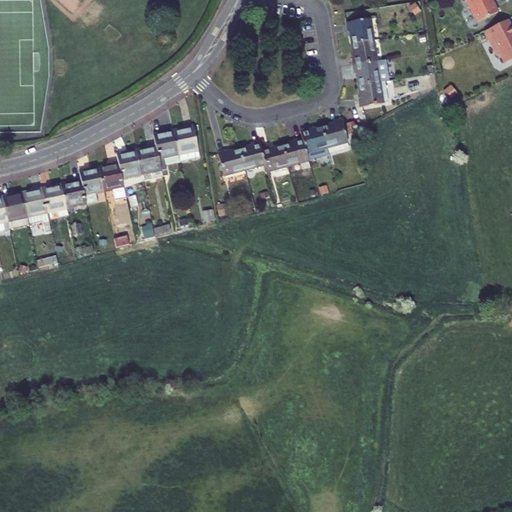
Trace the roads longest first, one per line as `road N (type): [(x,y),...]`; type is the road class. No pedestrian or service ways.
road 1 (residential): [(190,74),(253,116),(324,98),(333,71),(321,14),(310,0)]
road 2 (residential): [(0,168),(58,152),(190,74)]
